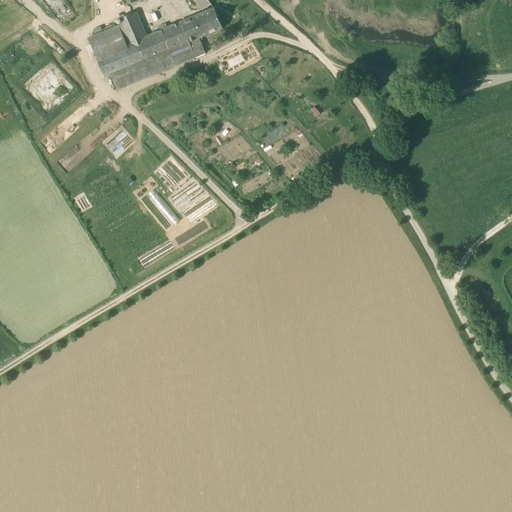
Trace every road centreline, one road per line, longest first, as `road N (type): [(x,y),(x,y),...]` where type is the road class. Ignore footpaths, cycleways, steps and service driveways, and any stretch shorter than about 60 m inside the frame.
road 1 (track): [(0,371),(378,147),(346,83),(257,0)]
road 2 (track): [(246,224),(115,97),(253,37),(295,44),(322,59)]
road 3 (unclassified): [(511,398),(389,185),(378,147)]
road 4 (track): [(504,79),(395,82),(322,59)]
road 5 (unclassified): [(511,77),(417,109),(378,147)]
road 6 (track): [(115,97),(73,40),(28,0)]
